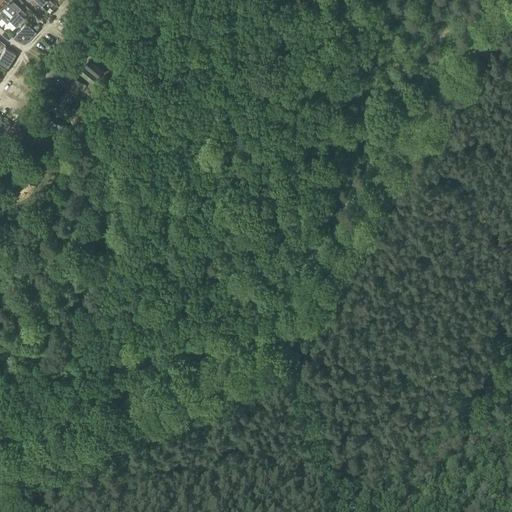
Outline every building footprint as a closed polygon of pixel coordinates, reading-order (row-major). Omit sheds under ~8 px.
[(18,18),(22,14),(6,0),(0,0),(0,8),(4,13),(8,8),(18,18)] [(25,10),(15,1),(13,0),(6,0),(22,14),(25,10)] [(26,43),(36,32),(26,23),(13,37),(16,40),(26,43)] [(81,31),(78,35),(90,45),(97,36),(93,34),(90,38),(81,31)] [(5,49),(0,57),(0,64),(7,69),(15,55),(5,49)] [(78,72),(92,84),(102,71),(88,60),(78,72)] [(74,78),(71,83),(81,89),(84,83),(74,78)] [(71,83),(68,88),(78,94),(81,89),(71,83)] [(78,94),(68,88),(65,93),(75,99),(78,94)] [(65,93),(62,98),(72,104),(75,99),(65,93)] [(72,104),(62,98),(59,103),(69,109),(72,104)] [(59,103),(56,108),(66,114),(69,109),(59,103)] [(66,114),(56,108),(53,114),(63,119),(66,114)] [(31,135),(40,141),(46,132),(37,126),(36,128),(25,120),(20,127),(32,134),(31,135)]
